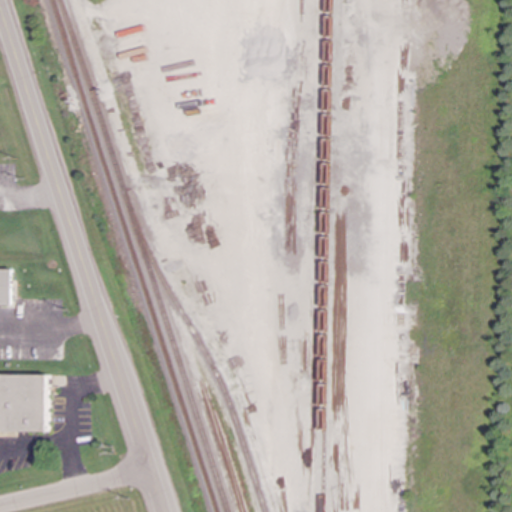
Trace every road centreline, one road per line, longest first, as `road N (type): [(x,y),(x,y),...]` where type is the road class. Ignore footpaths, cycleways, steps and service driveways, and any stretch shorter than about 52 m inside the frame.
road 1 (tertiary): [(162,511),(0,6)]
road 2 (residential): [(150,472),(0,507)]
